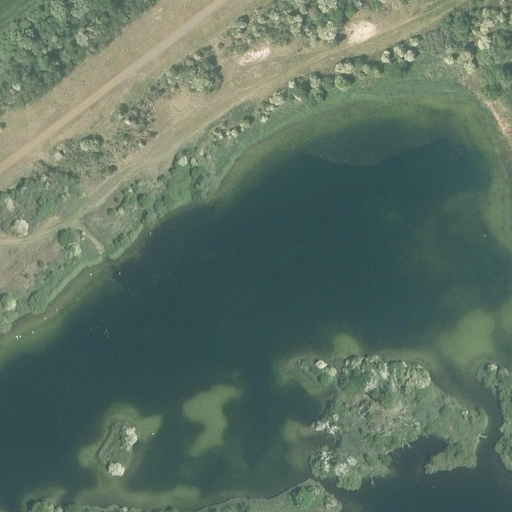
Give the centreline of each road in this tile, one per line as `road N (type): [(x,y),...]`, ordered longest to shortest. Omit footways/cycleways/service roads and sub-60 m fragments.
road 1 (track): [(0,271),(168,138),(457,0)]
road 2 (track): [(0,170),(228,0)]
